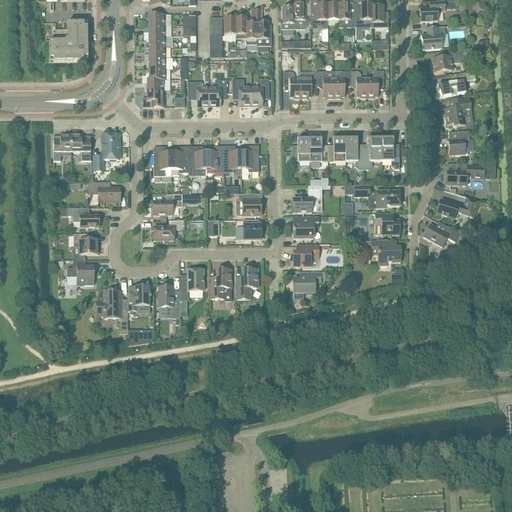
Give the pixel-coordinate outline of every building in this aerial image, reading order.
[(311,22),(311,6),(311,3),(311,2),(300,2),(300,5),(294,5),(294,30),(304,30),(307,27),(307,22),(311,22)] [(316,6),(311,6),(311,22),(311,29),(318,29),(317,22),(327,22),(327,5),(320,5),(320,2),(315,2),(315,3),(316,3),(316,6)] [(355,30),(355,6),(349,6),(349,2),(350,2),(345,2),(345,5),(338,5),(338,22),(338,30),(355,30)] [(361,6),(355,6),(355,30),(361,30),(363,33),(368,32),(370,30),(372,30),(372,25),(372,4),(365,5),(365,2),(360,2),(361,2),(361,6)] [(437,23),(437,13),(445,13),(444,3),(439,3),(429,4),(429,10),(419,11),(420,24),(430,24),(437,23)] [(376,4),(372,4),(372,25),(372,30),(388,30),(388,14),(383,14),(383,7),(376,7),(376,4)] [(282,25),(280,25),(281,31),(294,31),(294,30),(294,5),(289,5),(289,8),(282,8),(282,25)] [(338,22),(338,5),(327,5),(327,22),(338,22)] [(148,28),(165,27),(165,16),(143,16),(143,20),(148,20),(148,28)] [(231,19),(224,19),(224,29),(224,37),(235,36),(235,16),(231,16),(231,19)] [(239,16),(235,16),(235,36),(235,40),(246,40),(245,36),(245,16),(239,16)] [(246,16),(245,16),(245,36),(246,40),(246,42),(246,47),(256,46),(257,46),(256,21),(251,21),(249,19),(246,19),(246,16)] [(209,27),(222,27),(221,19),(209,19),(209,27)] [(262,21),(256,21),(257,46),(256,46),(256,48),(271,48),(271,37),(268,37),(268,32),(268,27),(268,24),(261,24),(261,21),(262,21)] [(84,30),(84,24),(67,24),(67,31),(55,31),(56,43),(49,43),(49,60),(56,60),(56,62),(53,62),(53,63),(84,62),(84,59),(88,59),(88,46),(87,46),(84,46),(84,40),(87,40),(87,41),(87,28),(87,30),(84,30)] [(165,27),(148,28),(148,34),(144,35),(144,38),(165,38),(165,27)] [(222,27),(209,27),(209,35),(222,35),(222,27)] [(444,29),(436,29),(426,30),(427,36),(421,37),(422,52),(442,50),(441,40),(441,36),(445,36),(444,29)] [(222,35),(209,35),(209,43),(222,43),(222,35)] [(165,38),(144,38),(144,42),(148,42),(148,49),(165,49),(165,38)] [(222,51),(222,43),(209,43),(209,51),(222,51)] [(165,49),(148,49),(148,56),(144,56),(144,60),(165,60),(165,49)] [(469,50),(454,52),(450,53),(451,59),(431,61),(433,75),(443,73),(452,72),(451,66),(461,65),(460,61),(470,60),(469,50)] [(222,51),(209,51),(209,59),(222,59),(222,51)] [(165,60),(144,60),(144,63),(148,63),(148,71),(165,71),(171,70),(171,60),(165,60)] [(165,71),(148,71),(149,78),(142,78),(142,82),(163,81),(163,82),(165,82),(165,81),(165,71)] [(373,80),(367,80),(367,100),(374,100),(374,98),(378,98),(378,91),(383,91),(383,88),(384,88),(384,72),(376,73),(373,76),(373,80)] [(300,100),(300,80),(294,80),(294,76),(291,73),(283,73),(283,89),(284,89),(284,92),(289,92),(289,99),(293,99),(293,100),(300,100)] [(306,80),(300,80),(300,100),(307,100),(307,99),(311,99),(311,88),(317,88),(317,73),(309,73),(306,76),(306,80)] [(333,73),(317,73),(317,88),(322,88),(323,99),(327,99),(327,100),(333,100),(333,80),(333,73)] [(339,80),(333,80),(333,100),(340,100),(340,99),(344,99),(344,88),(350,88),(350,73),(342,73),(339,76),(339,80)] [(367,100),(367,80),(361,80),(361,76),(358,73),(350,73),(350,88),(356,88),(356,99),(360,99),(360,100),(367,100)] [(463,82),(475,81),(474,73),(455,76),(451,76),(451,82),(446,82),(446,83),(448,83),(448,85),(437,86),(441,98),(451,97),(457,96),(465,95),(463,82)] [(163,81),(142,82),(142,85),(147,85),(147,92),(163,92),(163,82),(163,81)] [(250,108),(250,88),(244,88),(244,81),(232,82),(232,87),(232,97),(239,97),(239,108),(250,108)] [(250,88),(250,108),(262,108),(262,97),(269,97),(269,81),(259,81),(257,81),(257,88),(250,88)] [(208,89),(208,109),(220,109),(220,97),(227,97),(227,87),(227,82),(215,82),(215,89),(208,89)] [(202,84),(187,84),(187,98),(197,98),(197,109),(208,109),(208,89),(202,89),(202,84)] [(163,92),(147,92),(147,99),(142,99),(142,109),(164,109),(164,99),(163,92)] [(184,99),(174,99),(174,109),(184,109),(184,99)] [(456,129),(465,127),(473,126),(469,101),(463,101),(458,102),(448,103),(450,111),(446,111),(447,117),(445,118),(447,126),(455,125),(456,129)] [(460,156),(467,156),(466,141),(469,141),(468,133),(458,133),(448,134),(448,135),(450,134),(451,145),(449,145),(450,161),(450,157),(460,156)] [(71,154),(70,136),(60,136),(60,146),(54,147),(54,141),(53,141),(53,163),(60,163),(60,154),(71,154)] [(81,136),(70,136),(71,154),(81,154),(81,163),(90,163),(90,150),(90,140),(90,146),(81,146),(81,136)] [(327,163),(327,150),(322,150),(321,136),(321,138),(316,138),(316,140),(309,140),(309,164),(327,163)] [(327,150),(327,163),(345,163),(345,139),(334,139),(334,136),(333,136),(333,150),(327,150)] [(363,171),(363,150),(357,150),(357,136),(356,136),(356,139),(345,139),(345,163),(356,163),(356,168),(358,171),(363,171)] [(381,163),(381,139),(369,139),(369,136),(369,150),(363,150),(363,171),(368,171),(371,168),(371,163),(381,163)] [(392,139),(381,139),(381,163),(392,163),(392,168),(395,171),(399,171),(399,149),(393,149),(393,136),(392,136),(392,139)] [(102,158),(94,158),(94,173),(103,173),(103,162),(108,162),(110,164),(114,163),(116,161),(119,161),(119,137),(101,137),(102,158)] [(309,164),(309,140),(298,140),(298,137),(297,137),(297,147),(295,147),(295,151),(291,151),(292,170),(296,170),(299,167),(299,164),(309,164)] [(176,154),(171,154),(171,178),(179,178),(179,175),(189,175),(188,148),(177,148),(176,154)] [(206,153),(206,149),(200,149),(200,148),(188,148),(189,175),(189,178),(206,178),(206,171),(206,153)] [(206,148),(206,149),(206,153),(206,171),(212,171),(213,175),(223,175),(223,148),(212,148),(211,149),(206,149),(206,148)] [(235,148),(223,148),(223,175),(233,175),(234,171),(241,171),(241,153),(235,153),(235,148)] [(246,153),(241,153),(241,171),(241,177),(248,177),(248,174),(249,174),(259,174),(258,148),(246,148),(246,153)] [(171,178),(171,154),(166,154),(165,149),(153,149),(154,178),(164,178),(171,178)] [(447,172),(447,186),(456,187),(466,187),(466,180),(483,181),(483,175),(484,168),(474,166),(464,166),(464,173),(447,172)] [(92,184),(87,184),(88,196),(98,196),(98,204),(119,203),(119,189),(104,189),(104,183),(92,184)] [(321,188),(318,187),(308,188),(308,200),(292,200),(292,214),(302,214),(311,214),(311,207),(316,207),(316,201),(321,201),(321,191),(321,188)] [(354,188),(345,188),(345,196),(354,196),(354,199),(368,199),(369,199),(369,193),(369,188),(354,188)] [(369,199),(368,199),(368,210),(376,210),(385,210),(385,208),(399,208),(399,193),(389,193),(376,193),(369,193),(369,199)] [(182,197),(176,196),(167,197),(167,203),(153,203),(153,217),(163,217),(172,217),(172,209),(182,209),(182,206),(182,197)] [(238,204),(235,204),(235,210),(242,210),(242,218),(250,218),(260,218),(260,203),(258,203),(258,196),(262,196),(252,196),(241,196),(238,196),(238,204)] [(473,219),(478,202),(476,202),(466,199),(463,209),(440,202),(436,216),(445,219),(453,222),(455,214),(473,219)] [(79,230),(88,230),(98,230),(98,217),(83,217),(83,211),(83,210),(66,210),(66,218),(72,218),(72,224),(79,224),(79,230)] [(381,225),(381,236),(400,236),(399,221),(392,221),(392,215),(374,215),(374,225),(381,225)] [(318,219),(304,219),(294,219),(303,219),(303,225),(293,225),(293,241),(303,241),(313,241),(313,230),(318,230),(318,219)] [(243,222),(243,242),(260,242),(260,225),(256,225),(256,222),(258,222),(258,221),(243,222)] [(184,222),(176,222),(169,222),(169,228),(153,228),(153,243),(173,242),(173,235),(176,235),(176,232),(184,232),(184,222)] [(214,222),(206,222),(206,228),(206,238),(214,238),(217,238),(217,222),(214,222)] [(438,223),(435,229),(430,226),(423,238),(442,248),(447,239),(455,243),(460,235),(438,223)] [(82,236),(73,236),(73,245),(73,249),(79,249),(79,257),(88,256),(98,256),(98,247),(96,247),(96,243),(98,243),(98,242),(92,242),(92,236),(82,236)] [(378,250),(378,267),(387,267),(387,264),(400,264),(400,249),(389,249),(389,243),(396,243),(396,242),(371,243),(371,250),(378,250)] [(323,246),(306,247),(296,247),(300,247),(300,254),(293,254),(293,269),(303,268),(310,269),(310,260),(318,260),(318,250),(323,250),(323,246)] [(75,262),(72,262),(72,270),(66,270),(67,279),(76,279),(76,287),(84,287),(94,287),(94,269),(85,269),(85,262),(75,262)] [(210,296),(209,301),(224,301),(224,296),(231,296),(231,290),(231,281),(231,271),(216,272),(217,286),(210,286),(210,296)] [(250,289),(257,289),(257,271),(242,272),(242,285),(235,286),(236,301),(250,301),(250,289)] [(187,282),(179,282),(179,301),(179,313),(186,313),(186,302),(188,302),(188,293),(203,293),(203,282),(203,272),(187,272),(187,282)] [(293,295),(314,294),(314,284),(320,284),(320,280),(320,273),(300,274),(304,274),(304,280),(293,280),(293,295)] [(127,301),(127,313),(137,313),(137,308),(149,308),(149,299),(150,299),(150,296),(149,296),(149,289),(134,289),(134,293),(127,293),(127,301)] [(172,289),(158,289),(158,299),(158,309),(172,309),(173,320),(176,320),(179,320),(179,317),(179,313),(179,301),(176,301),(172,301),(172,289)] [(127,313),(127,301),(121,301),(121,293),(103,294),(103,303),(96,303),(96,313),(96,318),(103,318),(103,321),(104,321),(104,318),(119,318),(119,336),(128,336),(127,313)] [(153,332),(128,332),(128,348),(144,345),(149,345),(153,345),(153,332)] [(84,348),(76,349),(77,356),(85,354),(84,348)]
